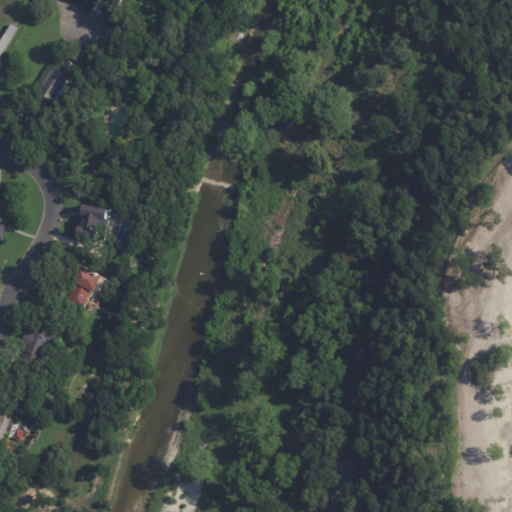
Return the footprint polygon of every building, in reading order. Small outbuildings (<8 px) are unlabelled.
[(109,18),(95,9),(101,0),(122,0),(109,19),(109,18)] [(203,9),(219,18),(212,31),(196,21),(203,9)] [(0,34),(0,54),(15,26),(7,22),(0,34)] [(0,57),(0,44),(14,23),(21,27),(1,58),(0,57)] [(82,54),(92,60),(88,65),(79,59),(82,54)] [(56,66),(63,71),(70,59),(82,66),(75,77),(87,85),(78,100),(67,93),(61,102),(39,89),(54,65),(56,66)] [(102,226),(106,209),(80,203),(72,235),(93,240),(97,225),(102,226)] [(108,276),(100,291),(95,289),(90,298),(91,298),(86,309),(68,300),(78,281),(80,282),(87,266),(101,273),(101,272),(108,276)] [(482,313),(493,319),(489,327),(478,321),(482,313)] [(60,331),(57,341),(51,338),(43,359),(29,354),(31,348),(22,344),(30,326),(42,331),(45,324),(61,331),(60,331)] [(486,344),(482,350),(468,340),(473,333),(487,343),(486,344)] [(500,371),(503,358),(510,359),(507,372),(500,371)] [(10,427),(4,441),(0,439),(0,406),(10,411),(8,417),(13,419),(10,427)] [(17,437),(20,429),(30,433),(28,438),(24,437),(23,440),(17,438),(17,437)] [(0,467),(0,457),(8,462),(5,469),(0,467)] [(308,458),(321,460),(318,478),(300,475),(300,470),(304,471),(306,458),(308,458)]
